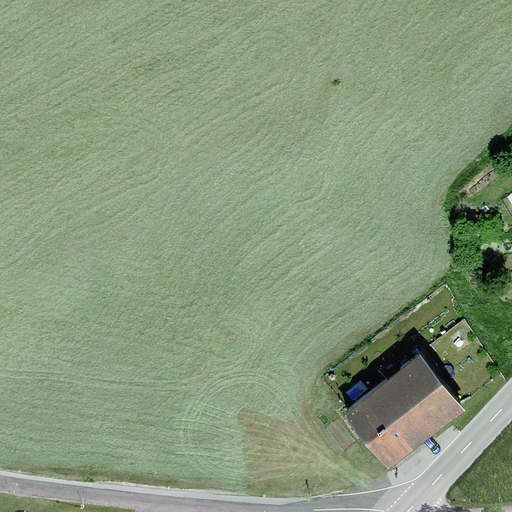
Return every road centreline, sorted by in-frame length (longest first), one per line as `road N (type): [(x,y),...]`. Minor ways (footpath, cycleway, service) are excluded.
road 1 (tertiary): [(0,481),(235,511)]
road 2 (tertiary): [(511,398),(408,511)]
